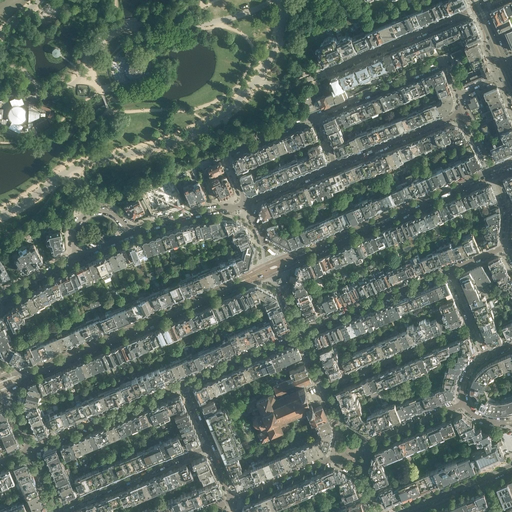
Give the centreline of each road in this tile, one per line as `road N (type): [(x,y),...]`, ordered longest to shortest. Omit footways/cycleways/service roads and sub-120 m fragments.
road 1 (tertiary): [(33,371),(245,279)]
road 2 (tertiary): [(299,256),(494,171)]
road 3 (residential): [(461,94),(442,64),(315,117)]
road 4 (residential): [(323,74),(480,7)]
road 5 (residential): [(55,510),(209,446)]
road 6 (residential): [(30,450),(182,383)]
road 7 (residential): [(301,332),(449,269)]
road 8 (residential): [(325,388),(472,326)]
road 9 (residential): [(315,117),(231,152),(245,204)]
road 10 (residential): [(336,166),(462,114)]
road 11 (residential): [(182,383),(301,332)]
road 12 (residential): [(128,234),(245,204)]
